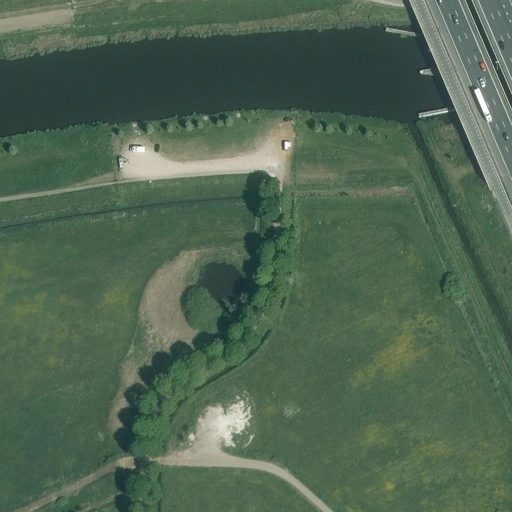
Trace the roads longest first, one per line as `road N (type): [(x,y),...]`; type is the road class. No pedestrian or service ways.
road 1 (unclassified): [(141,511),(148,434),(165,396),(241,335),(262,299),(279,129)]
road 2 (unclassified): [(511,220),(417,0)]
road 3 (motorway): [(447,0),(511,152)]
road 4 (track): [(145,462),(116,466),(18,511)]
road 5 (unclassified): [(388,0),(511,3)]
